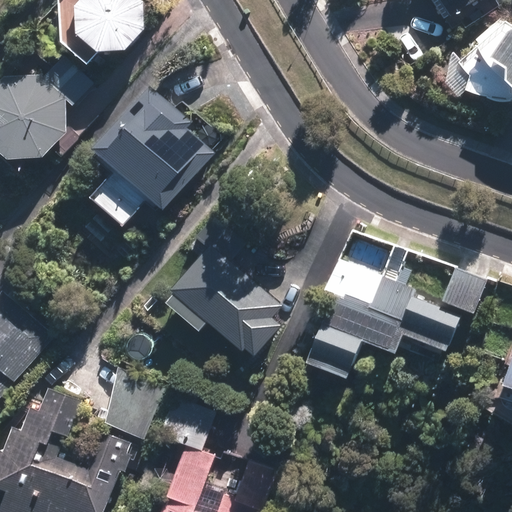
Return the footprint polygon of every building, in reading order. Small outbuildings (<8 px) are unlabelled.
[(82,0),(70,15),(72,40),(94,60),(124,56),(142,34),(140,9),(130,0),(82,0)] [(423,0),(442,29),(486,0),(423,0)] [(477,51),(456,70),(462,78),(469,84),(464,97),(484,105),(488,107),(494,109),(497,109),(501,109),(506,109),(510,108),(511,108),(511,24),(504,19),(472,46),(477,51)] [(64,60),(45,80),(71,105),(90,85),(64,60)] [(1,81),(0,81),(0,161),(2,164),(41,162),(64,135),(63,105),(40,82),(1,81)] [(151,82),(88,157),(107,173),(90,192),(127,223),(143,204),(164,221),(227,147),(197,121),(151,82)] [(283,303),(211,247),(162,309),(196,335),(205,322),(255,361),(284,324),(273,315),(283,303)] [(489,282),(454,268),(441,300),(475,315),(489,282)] [(330,294),(303,362),(345,379),(360,342),(392,354),(399,336),(447,354),(462,316),(410,296),(413,289),(377,275),(364,307),(330,294)] [(0,403),(59,335),(5,289),(0,295),(0,403)] [(511,349),(498,386),(503,387),(499,398),(504,400),(504,402),(508,407),(511,407),(511,349)] [(0,492),(4,494),(0,503),(0,511),(110,511),(145,423),(47,385),(37,411),(31,409),(22,432),(12,429),(3,453),(0,451),(0,492)] [(215,410),(175,395),(160,433),(200,449),(215,410)] [(242,471),(183,450),(160,511),(269,511),(279,484),(272,482),(277,468),(247,458),(242,471)]
